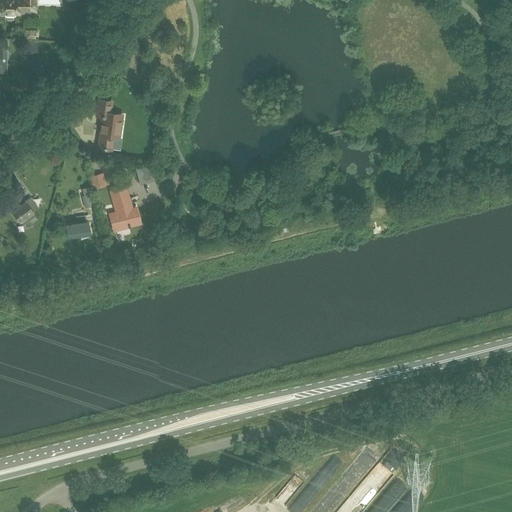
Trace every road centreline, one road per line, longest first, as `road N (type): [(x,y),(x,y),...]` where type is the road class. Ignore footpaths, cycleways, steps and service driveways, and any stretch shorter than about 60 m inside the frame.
road 1 (unclassified): [(29,511),(99,473),(511,370)]
road 2 (track): [(482,185),(0,310)]
road 3 (primary): [(0,478),(433,363)]
road 4 (primary): [(433,363),(0,460)]
road 5 (residential): [(109,0),(79,72),(0,152)]
